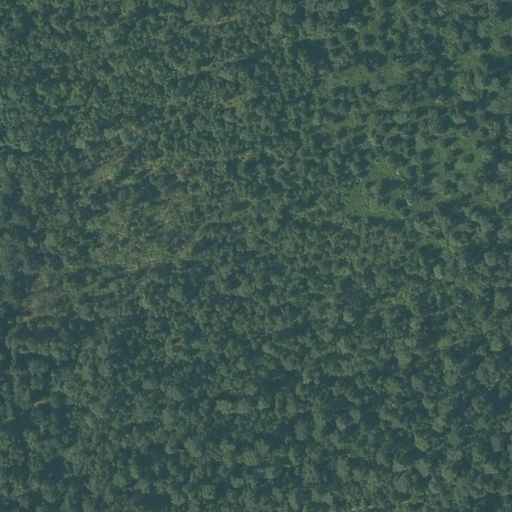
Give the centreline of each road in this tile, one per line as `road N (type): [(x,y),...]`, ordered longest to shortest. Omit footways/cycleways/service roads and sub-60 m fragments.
road 1 (track): [(0,301),(36,511)]
road 2 (track): [(353,511),(511,488)]
